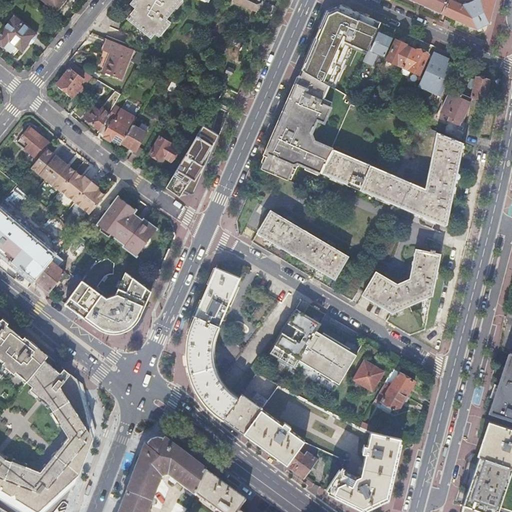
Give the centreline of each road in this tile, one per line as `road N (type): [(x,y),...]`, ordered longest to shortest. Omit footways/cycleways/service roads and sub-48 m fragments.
road 1 (residential): [(420,495),(442,493),(511,234),(492,217)]
road 2 (residential): [(451,374),(206,230)]
road 3 (primary): [(309,0),(206,230)]
road 4 (residential): [(25,95),(206,230)]
road 5 (secondary): [(140,387),(306,511)]
road 6 (secondary): [(0,276),(140,387)]
road 7 (primary): [(206,230),(140,387)]
road 8 (residential): [(358,0),(511,68)]
road 9 (primary): [(451,374),(492,217)]
road 10 (primary): [(140,387),(93,511)]
road 11 (primary): [(420,495),(451,374)]
road 12 (residential): [(104,0),(25,95)]
